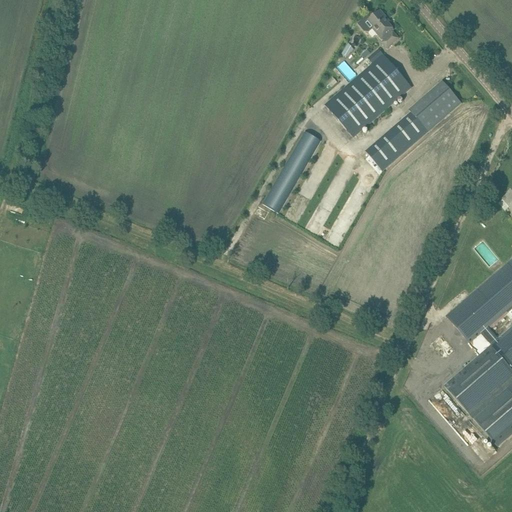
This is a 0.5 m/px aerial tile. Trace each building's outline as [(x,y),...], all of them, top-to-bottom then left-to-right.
[(380,11),(370,19),(367,17),(358,25),(359,26),(365,32),(369,33),(372,29),(383,42),(382,43),(387,49),(398,39),(393,33),(392,34),(391,32),(393,30),(385,20),(387,19),(380,11)] [(346,58),(353,50),(348,44),(341,54),(346,58)] [(367,60),(372,65),(325,106),(353,138),(411,88),(383,56),(378,50),(367,60)] [(329,90),(335,85),(337,83),(333,78),(325,84),(329,90)] [(410,111),(412,114),(366,153),(382,172),(461,104),(443,83),(410,111)] [(304,133),(262,205),(279,215),(321,142),(304,133)] [(344,165),(326,198),(334,202),(332,206),(340,211),(361,175),(344,165)] [(511,192),(498,204),(505,212),(510,207),(511,210),(511,192)] [(511,260),(447,317),(469,344),(480,334),(488,327),(511,306),(511,260)] [(488,327),(480,334),(491,346),(445,386),(466,411),(498,448),(511,436),(511,327),(499,339),(488,327)]
